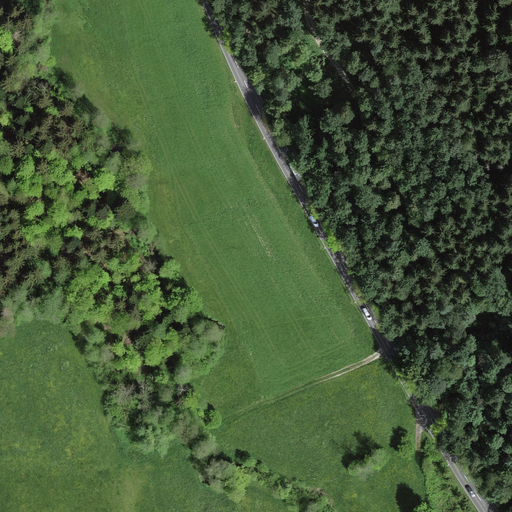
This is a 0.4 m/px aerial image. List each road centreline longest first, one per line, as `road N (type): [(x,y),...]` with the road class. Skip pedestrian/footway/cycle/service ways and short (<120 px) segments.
road 1 (tertiary): [(208,0),(262,115),(487,511)]
road 2 (track): [(511,335),(410,201),(311,0)]
road 3 (track): [(135,399),(97,333),(48,273),(0,176)]
